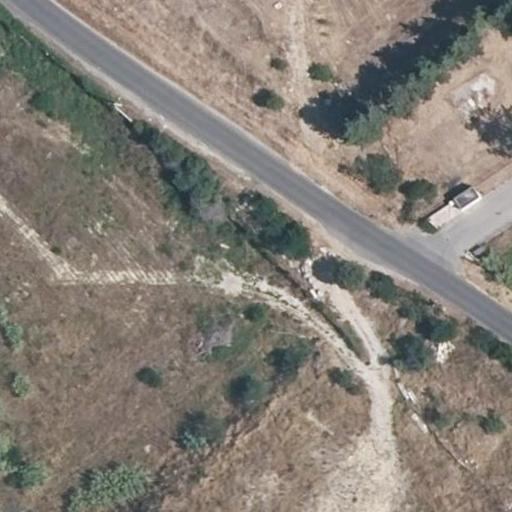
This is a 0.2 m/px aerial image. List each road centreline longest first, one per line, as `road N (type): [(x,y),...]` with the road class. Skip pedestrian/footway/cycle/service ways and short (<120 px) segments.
road 1 (tertiary): [(511,324),(26,0)]
road 2 (unknown): [(432,0),(315,115),(237,145)]
